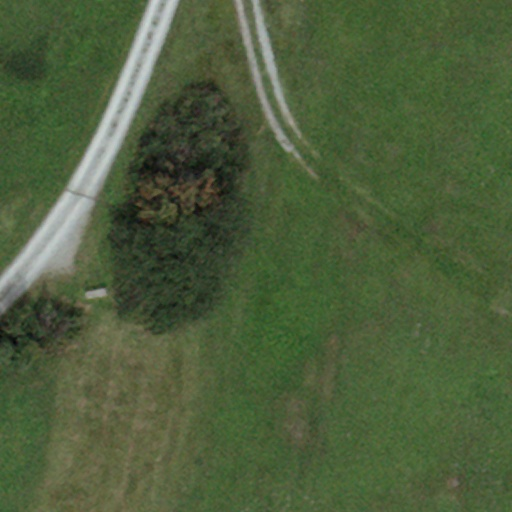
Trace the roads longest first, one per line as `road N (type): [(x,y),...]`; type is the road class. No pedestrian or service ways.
road 1 (track): [(511,308),(440,270),(318,176),(279,119),(247,0)]
road 2 (track): [(171,0),(113,169),(0,290)]
